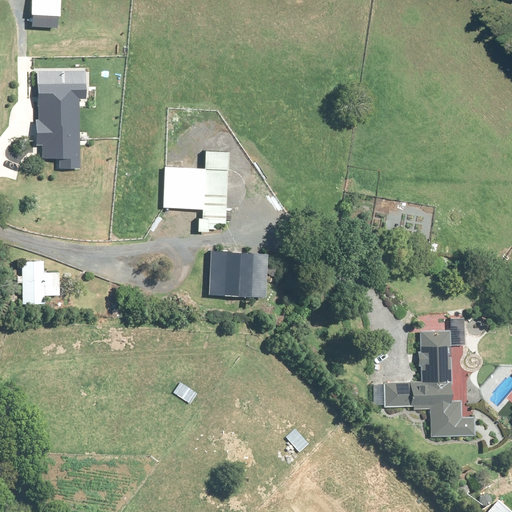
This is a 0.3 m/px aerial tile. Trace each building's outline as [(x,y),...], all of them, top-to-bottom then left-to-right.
[(42,146),(42,159),(59,159),(59,169),(81,169),(81,71),(38,71),(38,146),(42,146)] [(203,168),(161,167),(160,207),(202,208),(201,218),(195,217),(195,230),(214,230),(215,223),(224,223),(227,153),(203,152),(203,168)] [(265,253),(210,251),(208,294),(263,296),(265,253)] [(52,273),(42,273),(42,260),(22,261),(22,301),(43,300),(43,291),(52,290),(52,273)] [(451,357),(446,357),(445,346),(461,345),(460,320),(449,320),(450,329),(418,330),(420,382),(382,384),(383,407),(415,406),(415,409),(428,408),(429,436),(471,435),(470,416),(458,416),(457,399),(447,399),(447,382),(452,382),(451,357)] [(179,381),(171,393),(189,405),(197,393),(179,381)] [(308,445),(295,430),(285,438),(298,453),(308,445)]
